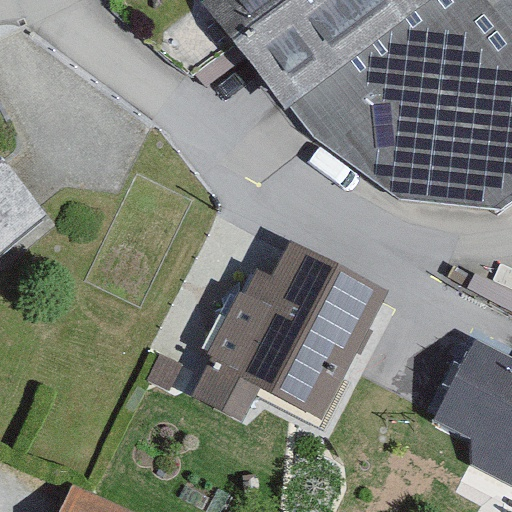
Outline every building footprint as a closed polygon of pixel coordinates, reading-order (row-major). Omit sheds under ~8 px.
[(511,0),(240,0),(333,109),(407,180),(509,194),(511,191),(511,0)] [(0,263),(49,223),(0,164),(0,263)] [(334,430),(396,303),(294,253),(276,289),(255,279),(194,406),(247,432),(265,397),(334,430)] [(511,363),(480,348),(437,435),(478,456),(470,473),(511,493),(511,363)] [(109,511),(78,497),(70,511),(109,511)]
